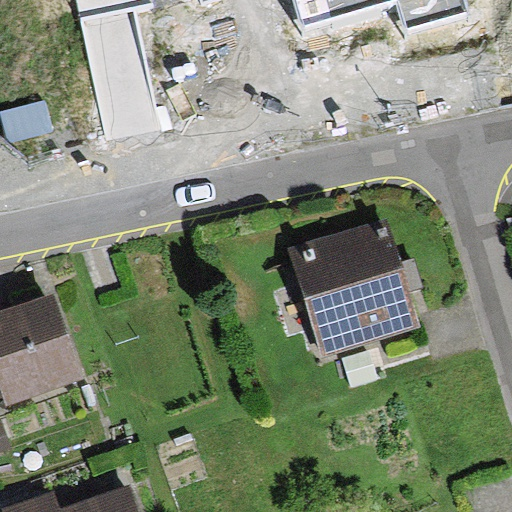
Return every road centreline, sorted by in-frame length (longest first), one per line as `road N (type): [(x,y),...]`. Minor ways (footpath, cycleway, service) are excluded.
road 1 (residential): [(453,145),(0,237)]
road 2 (residential): [(453,145),(511,339)]
